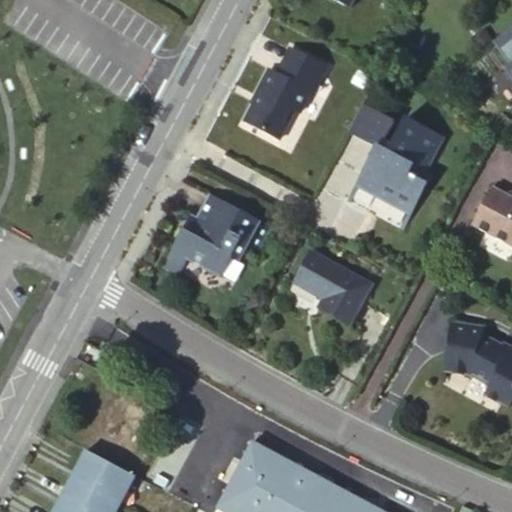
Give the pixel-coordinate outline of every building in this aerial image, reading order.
[(511,30),(495,43),(511,64),(511,68),(505,73),(511,82),(511,30)] [(331,63),(296,44),(283,70),(275,65),(264,83),(266,87),(250,118),(282,136),(297,108),(303,109),(313,88),(318,89),(331,63)] [(401,122),(367,102),(352,128),(386,146),(382,156),(378,154),(352,197),(356,199),(365,184),(414,210),(405,225),(408,227),(432,182),(430,178),(453,137),(415,117),(400,144),(392,139),(401,122)] [(511,193),(497,185),(476,223),(511,241),(511,193)] [(275,223),(215,191),(203,213),(199,212),(191,227),(187,226),(168,261),(183,269),(192,253),(208,261),(209,265),(224,272),(236,252),(243,257),(251,241),(261,247),(275,223)] [(374,284),(315,251),(299,280),(327,296),(322,306),(353,323),(374,284)] [(481,325),(451,321),(447,348),(451,348),(448,366),(443,365),(437,386),(442,388),(444,372),(467,374),(488,386),(483,395),(507,407),(511,397),(511,345),(510,350),(505,346),(480,335),(481,325)] [(82,355),(71,375),(86,383),(102,350),(88,343),(82,355)] [(378,511),(257,448),(223,511),(378,511)] [(125,511),(141,482),(96,459),(68,511),(125,511)]
